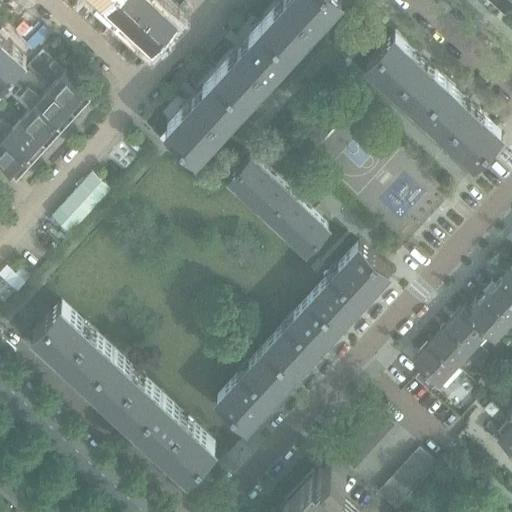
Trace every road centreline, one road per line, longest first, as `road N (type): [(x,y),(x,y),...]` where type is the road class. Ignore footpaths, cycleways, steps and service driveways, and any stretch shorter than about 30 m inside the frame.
road 1 (residential): [(362,364),(511,196)]
road 2 (residential): [(0,245),(142,85)]
road 3 (residential): [(362,364),(498,496),(511,500)]
road 4 (residential): [(222,511),(362,364)]
road 5 (tertiary): [(145,511),(0,375)]
road 6 (residential): [(511,90),(410,0)]
road 7 (residential): [(142,85),(49,0)]
